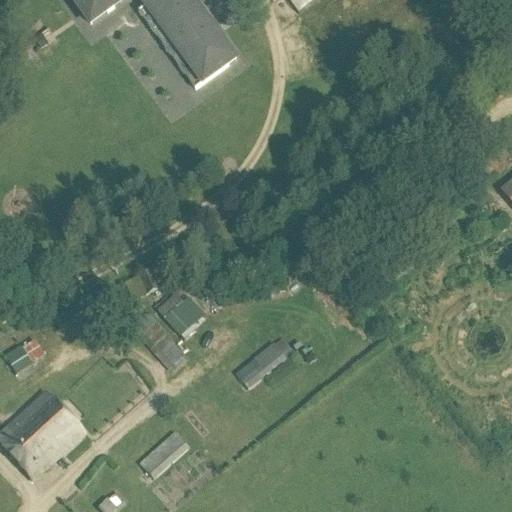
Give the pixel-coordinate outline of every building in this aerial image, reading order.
[(71,0),(91,27),(127,0),(71,0)] [(155,0),(156,1),(139,14),(196,92),(237,62),(191,0),(155,0)] [(318,2),(317,0),(287,0),(299,16),(318,2)] [(133,302),(159,292),(152,273),(126,284),(133,302)] [(281,287),(275,287),(275,285),(234,291),(236,303),(282,297),(281,287)] [(194,325),(216,304),(201,288),(179,309),(194,325)] [(186,361),(141,307),(124,321),(169,375),(186,361)] [(43,357),(32,342),(4,360),(15,377),(31,367),(30,365),(43,357)] [(249,394),(288,364),(273,346),(236,376),(249,394)] [(0,449),(13,463),(64,415),(44,395),(0,435),(0,449)] [(84,436),(64,415),(13,463),(32,484),(84,436)] [(155,484),(190,452),(174,435),(140,466),(155,484)] [(121,504),(138,493),(130,480),(113,490),(121,504)]
